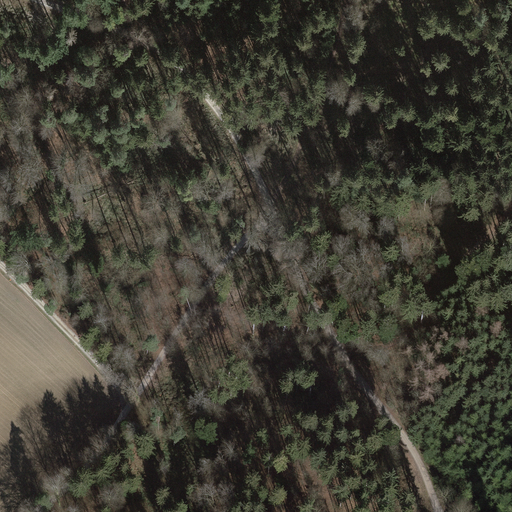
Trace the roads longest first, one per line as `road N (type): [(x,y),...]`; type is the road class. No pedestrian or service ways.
road 1 (track): [(36,511),(91,461),(269,216)]
road 2 (track): [(437,511),(406,441),(313,312),(269,216)]
road 3 (track): [(269,216),(234,136),(158,44),(34,0)]
road 4 (track): [(348,361),(409,336),(511,200)]
road 5 (track): [(269,216),(313,126),(348,0)]
road 6 (track): [(136,397),(0,264)]
